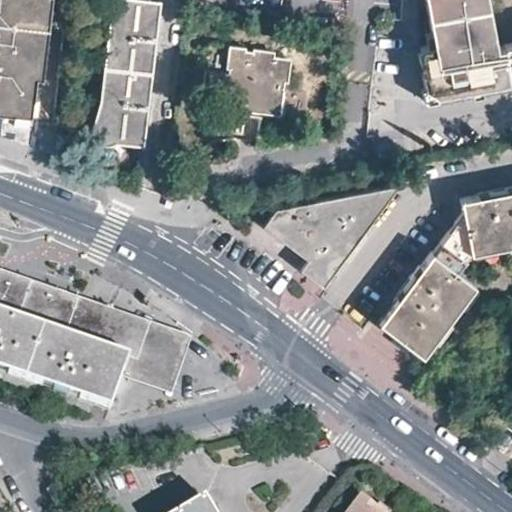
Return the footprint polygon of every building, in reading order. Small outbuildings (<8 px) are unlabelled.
[(16,140),(36,148),(40,121),(42,100),(36,100),(39,80),(33,79),(41,0),(0,0),(0,112),(4,113),(2,135),(16,140)] [(41,0),(33,79),(39,80),(44,80),(53,0),(41,0)] [(151,0),(119,0),(105,130),(145,135),(160,4),(151,4),(151,0)] [(511,0),(433,0),(435,8),(428,9),(434,37),(421,40),(422,47),(419,48),(420,57),(424,56),(426,66),(423,67),(426,82),(435,79),(437,89),(456,85),(455,80),(460,79),(461,84),(469,82),(469,77),(485,74),(486,79),(511,73),(511,0)] [(433,0),(426,0),(428,9),(435,8),(433,0)] [(274,92),(285,94),(286,79),(290,79),(292,54),(275,52),(275,46),(253,44),(253,46),(246,45),(245,43),(230,40),(227,65),(229,65),(229,69),(226,69),(225,82),(235,84),(234,92),(233,92),(232,92),(231,93),(230,93),(229,94),(229,95),(228,96),(228,97),(228,98),(228,99),(228,100),(228,101),(229,102),(230,102),(232,103),(233,103),(235,103),(237,102),(238,102),(239,100),(240,98),(248,99),(247,105),(264,108),(266,97),(274,92)] [(435,79),(426,82),(422,83),(424,94),(438,92),(437,89),(435,79)] [(283,111),(285,94),(274,92),(266,97),(264,108),(283,111)] [(277,206),(264,223),(277,233),(283,238),(287,234),(310,253),(301,266),(324,283),(400,182),(277,206)] [(511,185),(476,193),(476,195),(459,197),(462,212),(437,244),(433,248),(420,265),(418,264),(408,277),(414,281),(400,298),(397,295),(378,320),(387,327),(413,346),(424,354),(434,339),(432,338),(447,318),(450,320),(466,299),(463,297),(472,284),(476,287),(478,284),(458,269),(471,253),(473,253),(475,251),(474,250),(497,245),(498,247),(511,244),(511,185)] [(0,370),(109,408),(121,378),(128,357),(137,361),(147,332),(124,323),(127,315),(114,310),(74,296),(65,293),(61,301),(29,290),(0,279),(0,370)] [(128,357),(121,378),(169,395),(190,338),(174,332),(127,315),(124,323),(147,332),(137,361),(128,357)] [(211,511),(202,496),(175,511),(211,511)] [(378,511),(359,497),(347,511),(378,511)]
